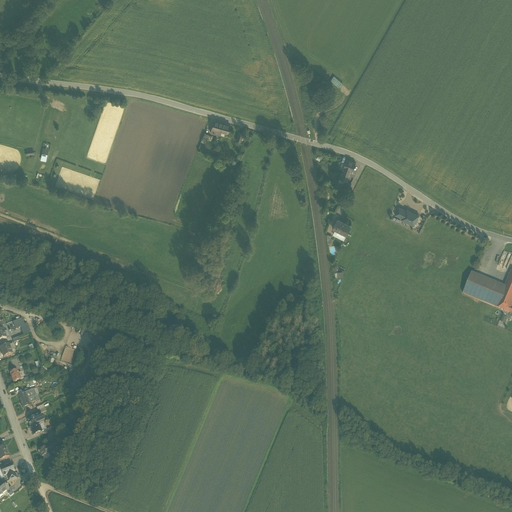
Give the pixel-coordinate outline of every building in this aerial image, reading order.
[(214,121),(210,132),(220,135),(221,131),(227,133),(230,125),(214,121)] [(210,136),(204,133),(201,142),(207,144),(210,136)] [(356,163),(346,159),(340,178),(348,181),(350,173),(351,173),(356,163)] [(402,218),(406,210),(399,206),(395,214),(402,218)] [(419,215),(407,209),(406,210),(402,218),(401,219),(414,225),(419,215)] [(345,224),(337,220),(333,228),(337,230),(337,229),(342,231),(345,224)] [(351,226),(345,224),(342,231),(341,233),(346,236),(351,226)] [(499,266),(507,270),(511,259),(511,258),(511,253),(505,251),(499,266)] [(509,313),(511,307),(511,305),(511,271),(505,287),(496,308),(509,313)] [(496,308),(505,287),(472,274),(463,294),(496,308)] [(22,320),(13,323),(16,329),(21,328),(23,334),(30,331),(27,325),(25,326),(22,320)] [(106,335),(94,331),(92,336),(104,340),(106,335)] [(9,344),(1,348),(4,357),(13,354),(9,345),(9,344)] [(97,352),(88,349),(80,372),(92,376),(102,353),(97,352)] [(18,371),(11,373),(14,382),(22,379),(20,376),(21,376),(20,373),(19,373),(18,371)] [(78,381),(70,384),(72,390),(81,387),(78,381)] [(32,390),(25,393),(27,400),(36,396),(35,393),(33,393),(32,390)] [(18,396),(21,402),(27,400),(25,393),(18,396)] [(27,400),(30,406),(34,405),(33,400),(38,398),(38,396),(36,396),(27,400)] [(27,400),(21,402),(23,408),(30,406),(27,400)] [(28,421),(31,428),(39,425),(39,424),(37,419),(36,417),(28,421)] [(39,425),(31,428),(34,436),(42,432),(41,433),(40,430),(41,429),(39,425)] [(81,429),(75,426),(71,436),(77,438),(81,429)] [(52,432),(50,433),(47,440),(51,442),(55,433),(52,432)] [(1,448),(0,445),(0,461),(8,458),(4,447),(1,448)] [(39,451),(42,458),(43,458),(49,455),(56,453),(54,445),(39,451)] [(61,454),(56,453),(49,455),(50,458),(48,463),(56,466),(61,454)] [(13,465),(1,469),(4,478),(6,483),(18,478),(13,465)] [(9,490),(6,483),(0,485),(0,498),(6,493),(9,491),(9,490)]
